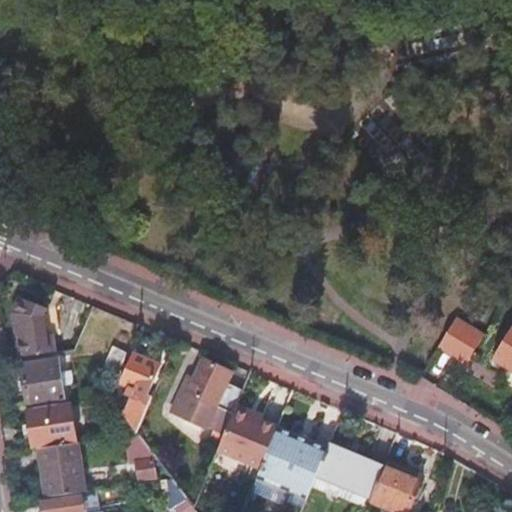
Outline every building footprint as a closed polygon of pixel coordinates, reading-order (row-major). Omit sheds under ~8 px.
[(14,315),(22,361),(57,355),(54,337),(48,338),(44,318),(48,310),(22,299),(14,315)] [(455,319),(441,350),(472,364),(486,333),(455,319)] [(511,371),(511,330),(496,364),(511,371)] [(104,371),(118,378),(128,355),(114,349),(104,371)] [(125,418),(138,435),(151,404),(153,399),(149,397),(162,367),(134,355),(121,386),(136,392),(128,412),(122,415),(125,418)] [(29,408),(67,403),(60,361),(23,367),(29,408)] [(209,443),(221,448),(233,417),(236,411),(238,406),(244,392),(228,386),(233,375),(204,361),(195,380),(189,378),(171,414),(207,431),(208,428),(215,431),(209,443)] [(30,412),(36,451),(41,450),(78,444),(77,442),(75,427),(72,406),(30,412)] [(263,416),(238,406),(236,411),(238,412),(236,415),(259,425),(261,421),(263,416)] [(219,452),(261,471),(279,429),(261,421),(259,425),(236,415),(238,412),(236,411),(233,417),(221,448),(219,452)] [(257,481),(307,501),(318,475),(329,450),(279,429),(261,471),(257,481)] [(41,450),(48,500),(87,494),(80,444),(78,444),(41,450)] [(318,475),(372,498),(385,467),(331,444),(329,450),(318,475)] [(139,481),(157,478),(154,462),(137,465),(139,481)] [(372,498),(370,503),(391,511),(409,511),(424,479),(386,463),(385,467),(372,498)] [(172,511),(196,511),(194,510),(184,496),(172,481),(167,482),(172,511)] [(85,511),(83,499),(43,504),(44,511),(85,511)]
